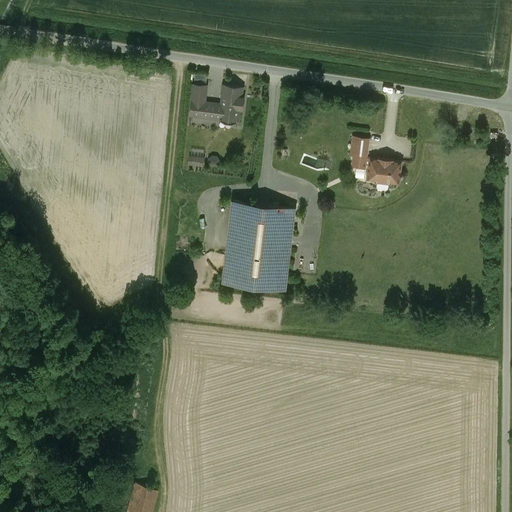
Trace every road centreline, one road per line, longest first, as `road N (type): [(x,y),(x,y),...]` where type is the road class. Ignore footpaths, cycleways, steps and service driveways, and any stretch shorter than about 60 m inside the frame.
road 1 (unclassified): [(510,109),(0,29)]
road 2 (track): [(161,511),(166,485),(156,442),(165,337),(158,281),(180,57)]
road 3 (unclassified): [(504,511),(510,109)]
